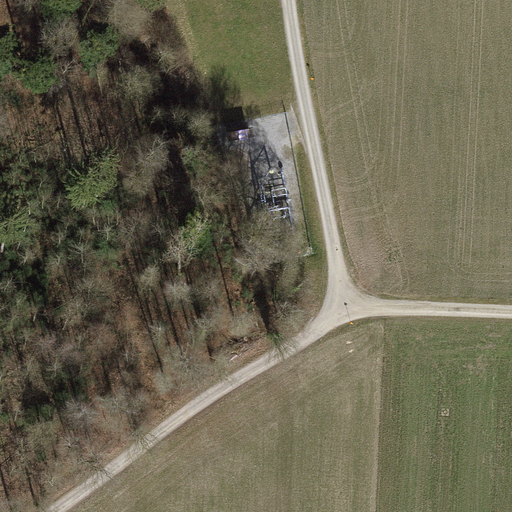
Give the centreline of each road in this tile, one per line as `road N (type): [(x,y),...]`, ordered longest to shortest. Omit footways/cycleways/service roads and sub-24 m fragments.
road 1 (track): [(511,312),(346,307),(56,511)]
road 2 (track): [(289,0),(346,307)]
